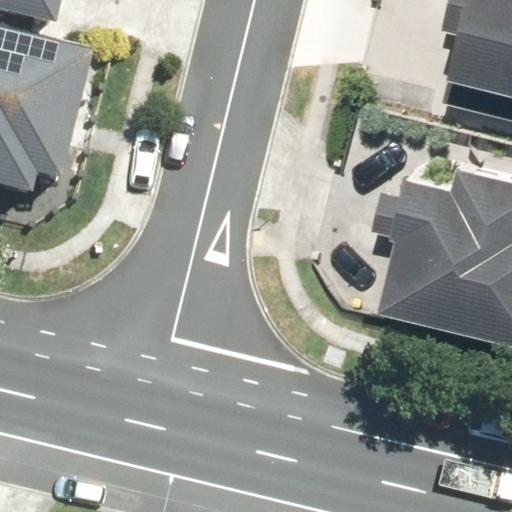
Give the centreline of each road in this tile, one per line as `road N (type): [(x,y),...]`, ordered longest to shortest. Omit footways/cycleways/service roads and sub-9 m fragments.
road 1 (residential): [(250,0),(147,417)]
road 2 (secondary): [(147,417),(511,506)]
road 3 (secondary): [(0,381),(147,417)]
